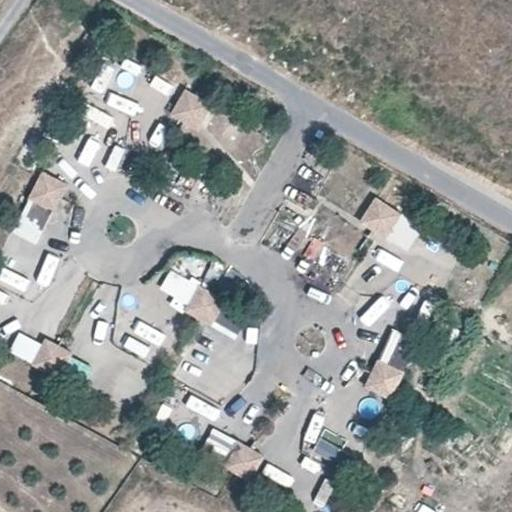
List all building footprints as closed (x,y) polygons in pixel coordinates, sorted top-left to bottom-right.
[(101,62),(90,87),(102,93),(114,68),(101,62)] [(150,87),(170,95),(174,84),(154,76),(150,87)] [(187,90),(172,115),(198,129),(212,104),(187,90)] [(110,93),(106,104),(135,115),(139,103),(110,93)] [(83,101),(75,116),(108,134),(116,119),(83,101)] [(91,161),(103,141),(91,133),(79,154),(91,161)] [(55,213),(69,188),(43,173),(29,198),(55,213)] [(403,211),(377,196),(363,221),(389,237),(403,211)] [(403,277),(439,293),(449,271),(414,255),(403,277)] [(6,268),(0,279),(28,294),(34,283),(6,268)] [(201,286),(187,310),(213,326),(227,300),(201,286)] [(378,318),(397,296),(387,287),(367,309),(378,318)] [(74,355),(48,340),(33,365),(59,380),(74,355)] [(407,373),(381,358),(367,384),(394,398),(407,373)] [(123,400),(137,370),(124,364),(110,394),(123,400)] [(214,421),(220,410),(191,394),(185,405),(214,421)] [(267,456),(241,441),(227,467),(254,481),(267,456)]
